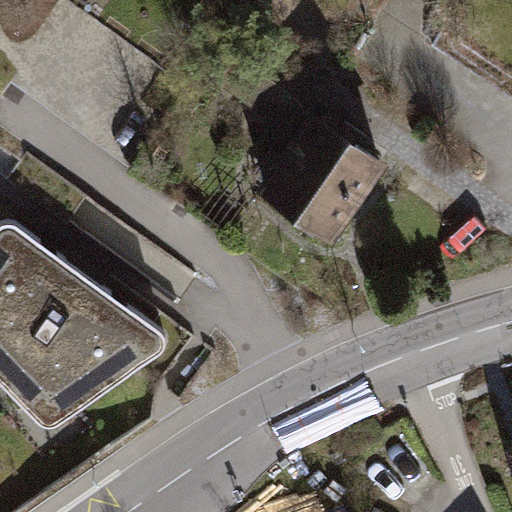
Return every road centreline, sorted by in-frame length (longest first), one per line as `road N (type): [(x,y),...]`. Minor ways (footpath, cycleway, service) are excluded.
road 1 (tertiary): [(140,511),(309,399),(422,351)]
road 2 (residential): [(481,511),(422,351)]
